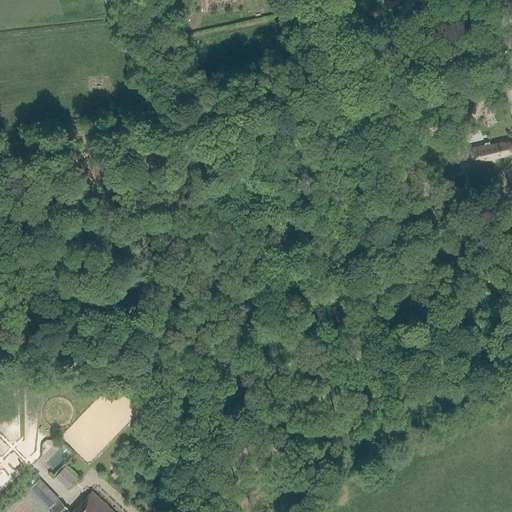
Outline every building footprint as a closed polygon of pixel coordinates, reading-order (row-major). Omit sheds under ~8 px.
[(472,126),(459,128),(460,139),(474,137),(472,126)] [(489,142),(470,147),(474,166),(494,162),(493,159),(507,156),(506,153),(510,152),(511,149),(511,148),(511,145),(508,144),(504,145),(503,141),(490,144),(489,142)] [(64,463),(53,474),(65,486),(76,475),(64,463)] [(114,472),(110,476),(114,480),(118,476),(114,472)] [(59,499),(40,480),(31,489),(50,508),(59,499)] [(114,511),(92,491),(72,511),(114,511)] [(66,511),(69,510),(59,501),(51,510),(53,511),(66,511)]
